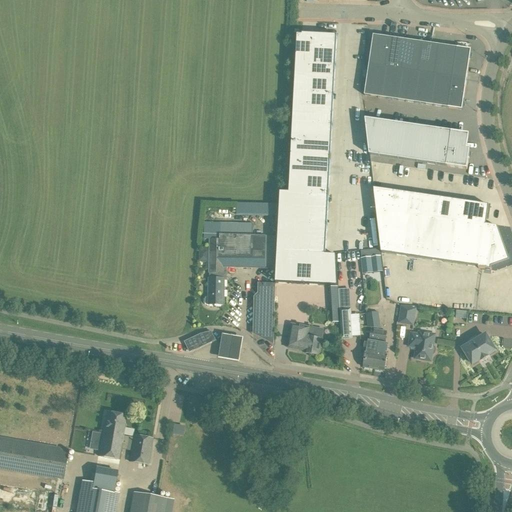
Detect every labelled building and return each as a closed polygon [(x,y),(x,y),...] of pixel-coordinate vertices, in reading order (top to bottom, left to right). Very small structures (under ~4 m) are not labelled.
[(295,64),(313,64),(314,49),(314,34),(302,34),(302,35),(297,35),(295,64)] [(337,36),(314,34),(314,49),(336,51),(337,36)] [(470,53),(471,50),(373,36),(364,96),(462,110),(462,107),(464,108),(465,103),(463,103),(470,58),(472,58),(472,54),(470,53)] [(336,51),(314,49),(313,64),(335,66),(336,51)] [(313,64),(295,64),(295,79),(335,81),(335,66),(313,64)] [(295,79),(294,94),(334,96),(335,81),(295,79)] [(294,94),(293,109),(333,111),(334,96),(294,94)] [(332,126),(333,111),(293,109),(292,124),(332,126)] [(466,135),(365,120),(369,156),(467,170),(469,157),(471,158),(471,153),(469,152),(470,149),(464,149),(466,135)] [(291,139),(331,141),(332,126),(292,124),(291,139)] [(291,139),(291,154),(316,155),(331,156),(331,141),(291,139)] [(291,154),(290,170),(330,172),(331,156),(316,155),(291,154)] [(290,170),(289,187),(329,189),(330,172),(290,170)] [(281,191),(280,203),(328,205),(329,189),(289,187),(289,191),(281,191)] [(489,206),(374,189),(382,253),(478,267),(478,269),(491,271),(492,268),(510,261),(497,227),(486,225),(489,206)] [(234,212),(274,213),(274,201),(234,200),(234,212)] [(280,203),(279,219),(327,222),(328,205),(280,203)] [(279,219),(278,236),(326,238),(327,222),(279,219)] [(236,220),(235,227),(249,228),(249,220),(236,220)] [(199,251),(199,262),(210,262),(209,298),(207,298),(205,299),(204,301),(205,304),(207,305),(209,305),(223,305),(224,276),(227,276),(227,273),(227,268),(265,269),(266,257),(265,257),(265,251),(264,251),(265,236),(253,236),(220,235),(220,240),(210,240),(210,251),(199,251)] [(278,236),(277,253),(325,255),(326,238),(278,236)] [(361,258),(362,273),(366,273),(373,272),(371,257),(381,256),(380,248),(361,251),(362,258),(361,258)] [(277,253),(276,283),(302,285),(337,286),(335,256),(325,255),(277,253)] [(257,293),(254,297),(253,334),(274,345),(275,284),(258,283),(257,293)] [(330,303),(330,311),(340,310),(340,309),(339,302),(330,303)] [(413,326),(415,310),(401,308),(399,324),(413,326)] [(351,309),(340,309),(341,339),(353,339),(351,309)] [(378,312),(377,312),(366,314),(368,328),(381,330),(378,312)] [(291,324),(287,348),(305,351),(304,353),(311,354),(312,356),(316,356),(317,355),(319,356),(322,334),(323,330),(310,328),(291,324)] [(363,367),(374,369),(380,331),(373,330),(371,341),(366,340),(364,352),(366,353),(363,367)] [(387,333),(380,331),(374,369),(384,372),(387,355),(386,355),(387,349),(384,348),(387,333)] [(200,335),(185,342),(188,347),(190,352),(191,351),(194,350),(195,351),(211,343),(214,338),(211,332),(200,335)] [(435,352),(435,351),(435,349),(435,347),(433,347),(434,336),(419,333),(419,335),(411,334),(408,347),(416,349),(415,359),(430,362),(431,355),(434,355),(435,354),(435,352)] [(242,340),(222,336),(217,361),(238,364),(242,340)] [(488,356),(495,352),(486,336),(477,341),(471,344),(472,345),(463,350),(472,365),(479,361),(480,362),(489,357),(488,356)] [(92,433),(89,449),(99,451),(98,457),(120,461),(122,450),(124,437),(122,436),(126,416),(107,413),(103,431),(102,431),(102,434),(92,433)] [(173,425),(172,435),(183,437),(185,427),(184,426),(173,425)] [(134,436),(133,438),(131,451),(130,451),(128,463),(148,466),(152,439),(134,436)] [(68,451),(64,450),(0,439),(0,468),(63,480),(68,451)] [(118,471),(96,468),(92,489),(114,493),(118,471)] [(76,511),(114,511),(118,495),(114,494),(114,493),(92,489),(93,483),(82,481),(76,511)] [(130,511),(170,511),(172,501),(134,494),(130,511)]
